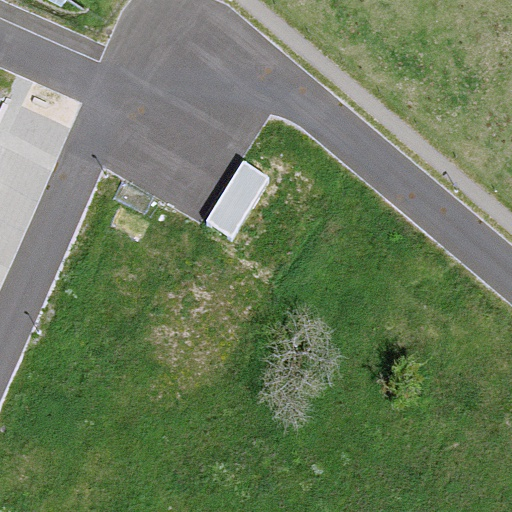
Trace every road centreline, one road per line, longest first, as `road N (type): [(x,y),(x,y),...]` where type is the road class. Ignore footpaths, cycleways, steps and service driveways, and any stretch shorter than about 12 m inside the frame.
road 1 (residential): [(511,279),(265,74),(112,83)]
road 2 (residential): [(112,83),(0,338)]
road 3 (residential): [(0,39),(77,77),(112,83)]
